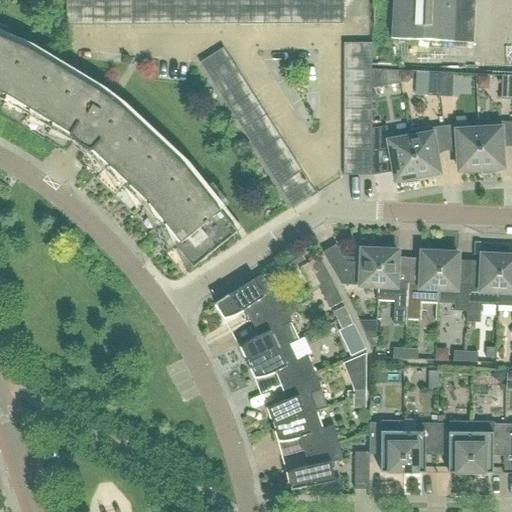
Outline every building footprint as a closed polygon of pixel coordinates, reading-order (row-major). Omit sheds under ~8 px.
[(66,0),(66,24),(80,24),(79,0),(66,0)] [(92,0),(79,0),(80,24),(93,24),(92,0)] [(105,0),(92,0),(93,24),(106,24),(105,0)] [(119,0),(105,0),(106,24),(119,24),(119,0)] [(132,0),(119,0),(119,24),(132,24),(132,0)] [(145,0),(132,0),(132,24),(146,24),(145,0)] [(158,0),(145,0),(146,24),(159,24),(158,0)] [(171,0),(158,0),(159,24),(172,24),(171,0)] [(185,0),(171,0),(172,24),(185,24),(185,0)] [(198,0),(185,0),(185,24),(198,24),(198,0)] [(211,0),(198,0),(198,24),(212,24),(211,0)] [(224,0),(211,0),(212,24),(225,24),(224,0)] [(224,0),(225,24),(238,24),(237,0),(224,0)] [(251,0),(237,0),(238,24),(251,24),(251,0)] [(251,0),(251,24),(264,24),(264,0),(251,0)] [(277,0),(264,0),(264,24),(278,24),(277,0)] [(277,0),(278,24),(291,24),(290,0),(277,0)] [(303,0),(290,0),(291,24),(304,24),(303,0)] [(303,0),(304,24),(317,24),(317,0),(303,0)] [(330,0),(317,0),(317,24),(330,24),(330,0)] [(330,0),(330,24),(344,24),(343,0),(330,0)] [(393,0),(392,39),(473,44),(475,0),(393,0)] [(511,6),(503,10),(508,27),(511,25),(511,6)] [(0,100),(4,102),(74,144),(83,151),(142,206),(193,269),(238,233),(184,167),(122,109),(103,95),(31,51),(0,38),(0,100)] [(344,44),(344,57),(372,57),(372,44),(344,44)] [(207,75),(230,60),(223,49),(200,64),(207,75)] [(372,70),(372,57),(344,57),(344,70),(372,70)] [(207,75),(214,86),(238,71),(230,60),(207,75)] [(372,84),(372,70),(344,70),(344,84),(372,84)] [(245,82),(238,71),(214,86),(221,97),(245,82)] [(415,96),(440,98),(441,74),(416,73),(415,96)] [(453,75),(441,74),(440,98),(452,98),(453,75)] [(501,101),(511,101),(511,77),(502,77),(501,101)] [(221,97),(228,108),(252,93),(245,82),(221,97)] [(477,101),(477,83),(459,83),(459,100),(477,101)] [(372,97),(372,84),(344,84),(344,97),(372,97)] [(259,104),(252,93),(228,108),(235,119),(259,104)] [(372,110),(372,97),(344,97),(344,110),(372,110)] [(235,119),(242,131),(266,116),(259,104),(235,119)] [(372,123),(372,110),(344,110),(344,123),(372,123)] [(242,131),(249,142),(273,127),(266,116),(242,131)] [(481,175),(482,175),(479,130),(467,131),(466,117),(456,117),(459,172),(463,172),(463,174),(472,175),(481,174),(481,175)] [(372,136),(372,130),(372,123),(344,123),(344,136),(372,136)] [(491,130),(479,130),(482,175),(482,174),(491,174),(500,172),(500,170),(504,170),(501,123),(491,124),(491,130)] [(249,142),(256,153),(280,138),(273,127),(249,142)] [(418,183),(410,138),(390,142),(387,127),(372,130),(372,136),(372,150),(372,154),(390,151),(396,183),(400,182),(400,184),(418,182),(418,183)] [(422,136),(410,138),(418,183),(419,183),(419,182),(423,181),(428,180),(432,179),(436,177),(436,175),(440,175),(432,129),(421,130),(422,136)] [(372,150),(372,136),(344,136),(344,150),(372,150)] [(256,153),(264,164),(287,149),(280,138),(256,153)] [(264,164),(271,175),(294,160),(287,149),(264,164)] [(372,163),(372,154),(372,150),(344,150),(344,163),(372,163)] [(271,175),(278,186),(301,171),(294,160),(271,175)] [(372,176),(372,163),(344,163),(344,176),(372,176)] [(278,186),(285,197),(308,182),(301,171),(278,186)] [(316,194),(308,182),(285,197),(292,209),(316,194)] [(360,287),(377,288),(378,288),(380,247),(379,247),(379,249),(375,248),(370,248),(366,249),(366,251),(362,251),(361,263),(346,263),(336,246),(323,253),(341,286),(342,285),(360,286),(360,287)] [(381,248),(380,247),(378,288),(377,288),(377,301),(394,302),(394,309),(393,324),(406,325),(406,320),(407,320),(409,284),(397,283),(398,252),(394,252),(394,250),(390,249),(385,249),(381,249),(381,248)] [(440,250),(440,251),(435,251),(431,251),(426,252),(426,253),(422,253),(421,284),(409,284),(407,320),(420,321),(421,303),(438,304),(440,250)] [(454,255),(454,253),(450,252),(445,252),(441,251),(441,250),(440,250),(438,304),(454,305),(454,312),(467,312),(468,313),(469,287),(457,286),(458,255),(454,255)] [(468,313),(467,312),(466,323),(480,324),(481,306),(498,307),(500,253),(500,254),(493,254),(486,254),(486,256),(482,256),(481,287),(469,287),(468,313)] [(511,255),(510,255),(506,254),(501,254),(501,253),(500,253),(498,307),(511,307),(511,255)] [(330,280),(318,258),(307,265),(320,287),(330,280)] [(254,281),(215,305),(219,311),(225,319),(232,317),(235,316),(238,315),(241,313),(245,311),(252,324),(283,307),(274,290),(264,297),(254,281)] [(283,307),(252,324),(259,337),(256,339),(251,341),(247,344),(247,345),(241,349),(246,358),(246,359),(248,364),(289,345),(299,340),(291,323),(292,323),(283,307)] [(337,322),(349,316),(345,308),(333,313),(337,322)] [(342,331),(353,325),(349,316),(337,322),(342,331)] [(262,378),(266,377),(269,376),(276,373),(282,387),(315,373),(308,356),(297,362),(289,345),(248,364),(251,370),(255,379),(262,378)] [(393,360),(405,360),(405,350),(394,350),(393,360)] [(417,351),(405,350),(405,360),(417,361),(417,351)] [(453,362),(465,363),(466,353),(454,352),(453,362)] [(478,353),(466,353),(465,363),(477,363),(478,353)] [(287,401),(284,402),(280,403),(277,405),(274,407),(268,411),(272,421),(271,421),(273,426),(316,412),(310,394),(322,390),(315,373),(282,387),(287,401)] [(353,390),(353,399),(366,400),(366,390),(353,390)] [(366,409),(366,400),(353,399),(353,409),(366,409)] [(286,441),(286,442),(289,441),(293,441),(300,438),(304,453),(339,443),(334,426),(322,430),(316,412),(273,426),(275,432),(276,432),(279,442),(286,441)] [(448,474),(471,474),(471,422),(450,422),(450,425),(437,425),(437,450),(449,450),(448,474)] [(471,422),(471,474),(493,475),(493,450),(505,451),(505,425),(493,425),(493,423),(471,422)] [(403,474),(403,433),(382,433),(382,424),(370,424),(369,449),(381,449),(381,473),(403,474)] [(426,450),(437,450),(437,425),(425,424),(425,433),(403,433),(403,474),(426,474),(426,450)] [(297,470),(294,472),(288,475),(290,485),(291,492),(322,485),(323,491),(341,491),(339,480),(335,481),(332,464),(343,461),(339,443),(304,453),(308,467),(301,469),(297,470)] [(355,453),(354,490),(369,490),(369,453),(355,453)]
